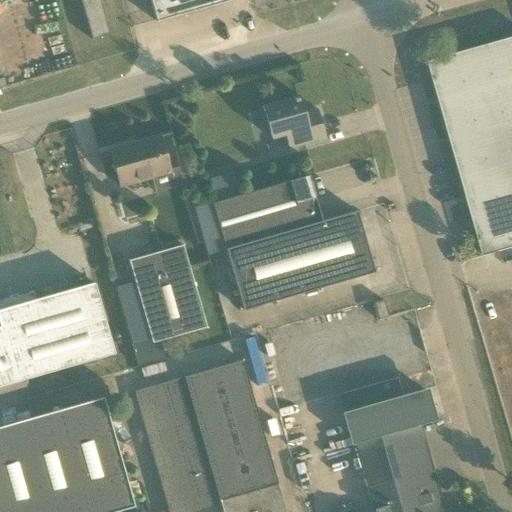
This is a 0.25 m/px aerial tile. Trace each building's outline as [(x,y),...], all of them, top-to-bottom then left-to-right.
[(110,34),(100,0),(80,0),(92,40),(110,34)] [(149,0),(151,3),(156,22),(194,11),(190,0),(149,0)] [(190,0),(194,11),(231,0),(190,0)] [(511,37),(427,61),(483,256),(511,247),(511,37)] [(285,134),(289,148),(324,138),(316,110),(303,114),(298,97),(263,107),(272,138),(285,134)] [(119,186),(151,177),(155,193),(186,184),(181,165),(169,169),(159,137),(109,151),(119,186)] [(235,173),(212,177),(215,193),(238,190),(235,173)] [(225,249),(290,230),(321,221),(308,176),(212,204),(225,249)] [(290,230),(308,292),(374,273),(356,211),(321,221),(290,230)] [(290,230),(225,249),(243,311),(308,292),(290,230)] [(165,358),(160,341),(205,328),(182,245),(128,261),(150,337),(131,343),(138,366),(165,358)] [(35,300),(55,371),(114,354),(93,283),(35,300)] [(0,386),(55,371),(35,300),(33,292),(0,301),(0,386)] [(388,317),(383,300),(373,303),(378,320),(388,317)] [(185,378),(134,392),(168,511),(198,511),(221,506),(222,511),(285,511),(243,361),(185,378)] [(340,395),(354,443),(438,419),(429,387),(404,394),(399,378),(340,395)] [(0,511),(114,511),(133,507),(102,398),(0,427),(0,511)] [(419,426),(388,435),(357,444),(375,506),(436,488),(419,426)] [(376,511),(443,511),(436,488),(375,506),(376,511)]
